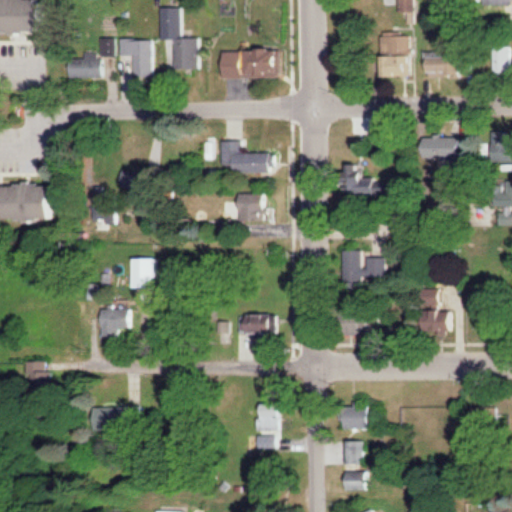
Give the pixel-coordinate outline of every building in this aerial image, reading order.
[(0,0),(0,31),(52,32),(52,0),(0,0)] [(204,37),(187,37),(187,6),(166,6),(166,40),(179,40),(179,68),(204,68),(204,37)] [(418,75),(418,34),(390,34),(390,75),(418,75)] [(110,77),(110,55),(121,55),(121,36),(105,36),(105,52),(74,52),(74,77),(110,77)] [(124,56),(137,56),(137,76),(157,76),(157,39),(124,39),(124,56)] [(230,77),(288,77),(288,50),(230,50),(230,77)] [(433,76),(469,76),(469,51),(433,51),(433,76)] [(511,161),(511,131),(497,133),(499,163),(511,161)] [(430,136),(430,158),(468,158),(468,136),(430,136)] [(226,173),(280,171),(279,150),(248,152),(247,139),(225,140),(226,173)] [(125,222),(126,205),(151,206),(152,170),(127,169),(127,194),(100,193),(99,221),(125,222)] [(396,174),(364,174),(364,195),(396,195),(396,174)] [(506,226),(511,225),(511,183),(502,184),(502,207),(506,207),(506,226)] [(0,184),(0,220),(60,221),(60,184),(0,184)] [(247,192),(247,220),(275,220),(275,192),(247,192)] [(370,250),(349,250),(349,280),(392,280),(392,257),(370,257),(370,250)] [(428,305),(448,305),(448,288),(428,288),(428,305)] [(382,307),(357,307),(357,327),(382,327),(382,307)] [(108,308),(108,337),(126,337),(126,328),(138,328),(138,308),(108,308)] [(462,332),(462,310),(430,310),(430,332),(462,332)] [(283,315),(245,315),(245,333),(283,333),(283,315)] [(33,387),(57,387),(57,371),(52,371),(52,361),(33,361),(33,387)] [(267,429),(289,430),(289,402),(267,402),(267,429)] [(110,405),(110,427),(148,427),(148,405),(110,405)] [(387,427),(387,405),(351,405),(351,427),(387,427)] [(480,433),(507,433),(507,406),(480,406),(480,433)] [(285,436),(266,436),(266,447),(285,447),(285,436)] [(371,440),(352,440),(352,462),(370,463),(371,440)] [(376,471),(351,471),(351,489),(376,489),(376,471)]
